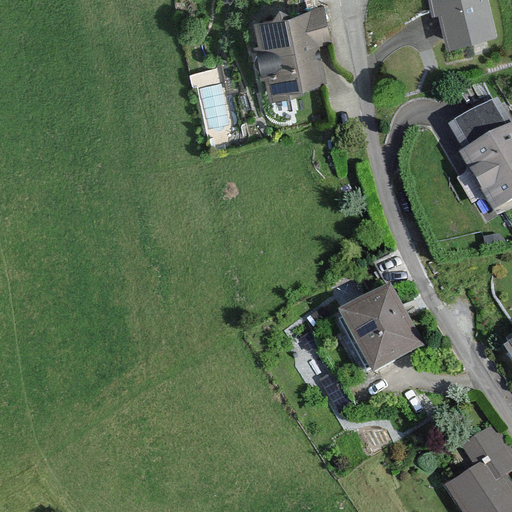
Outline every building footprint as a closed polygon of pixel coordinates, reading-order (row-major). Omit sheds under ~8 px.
[(491,0),(437,0),(449,48),(500,35),(491,0)] [(315,9),(260,20),(275,99),(330,88),(315,9)] [(511,128),(468,155),(503,213),(511,207),(511,128)] [(398,288),(350,314),(385,378),(433,351),(398,288)] [(482,468),(453,487),(469,511),(511,511),(511,478),(510,475),(511,473),(511,444),(500,426),(468,447),(482,468)]
